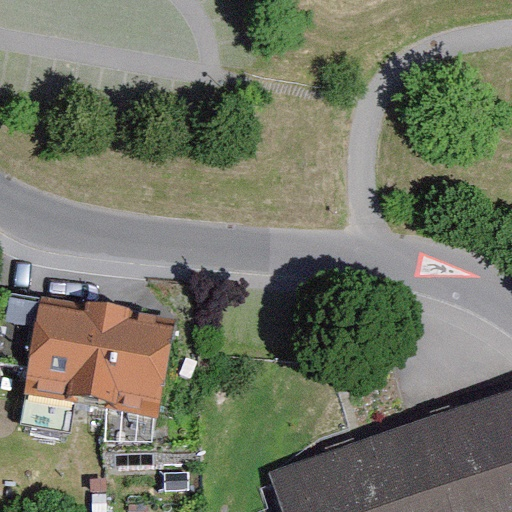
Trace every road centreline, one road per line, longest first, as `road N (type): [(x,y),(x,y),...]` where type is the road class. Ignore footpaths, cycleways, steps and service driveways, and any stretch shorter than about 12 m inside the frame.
road 1 (residential): [(0,193),(77,225),(137,237),(376,253)]
road 2 (residential): [(376,253),(371,153),(381,98),(416,63),(511,34)]
road 3 (residential): [(376,253),(430,258),(511,289)]
